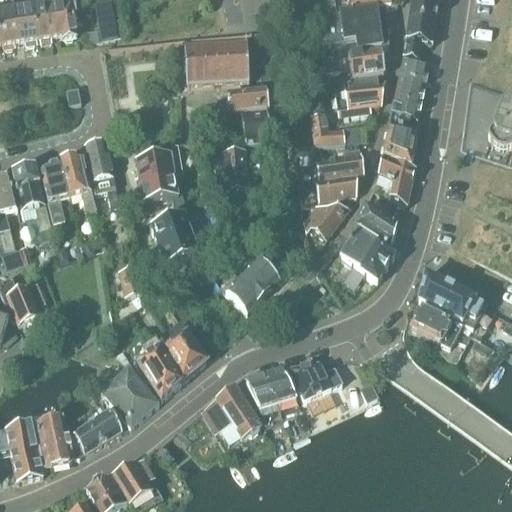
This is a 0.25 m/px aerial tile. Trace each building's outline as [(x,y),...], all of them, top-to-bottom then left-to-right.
[(1,0),(4,20),(0,20),(0,53),(2,53),(4,56),(10,55),(12,51),(17,51),(10,0),(1,0)] [(28,0),(10,0),(17,51),(23,50),(26,53),(32,52),(34,48),(36,48),(31,16),(28,0)] [(39,0),(41,14),(31,16),(36,48),(39,47),(39,51),(49,49),(49,46),(56,44),(49,0),(39,0)] [(49,0),(56,44),(63,43),(66,46),(72,46),(74,42),(75,41),(74,32),(81,31),(75,0),(49,0)] [(320,23),(347,19),(344,0),(288,0),(293,27),(320,23)] [(387,0),(344,0),(347,19),(385,13),(390,12),(387,0)] [(411,0),(402,66),(419,68),(422,51),(430,52),(431,52),(437,6),(442,5),(442,0),(411,0)] [(500,67),(511,68),(511,1),(510,1),(510,2),(511,2),(501,66),(500,66),(500,67)] [(95,11),(103,47),(115,45),(108,8),(95,11)] [(347,19),(320,23),(316,24),(322,64),(387,53),(387,54),(388,54),(387,39),(385,13),(347,19)] [(182,53),(184,96),(250,92),(250,91),(248,49),(182,53)] [(341,77),(349,75),(351,87),(383,82),(381,70),(383,68),(382,63),(379,61),(379,59),(339,66),(341,77)] [(402,66),(391,122),(417,127),(429,70),(419,68),(402,66)] [(339,108),(341,118),(347,117),(369,113),(378,112),(380,109),(383,87),(382,87),(343,93),(345,108),(339,108)] [(511,101),(469,87),(460,154),(511,171),(511,101)] [(80,110),(77,95),(66,97),(69,113),(80,110)] [(267,115),(264,96),(248,98),(248,97),(241,98),(241,99),(227,101),(228,108),(226,108),(227,110),(218,112),(199,114),(199,121),(219,119),(230,118),(230,120),(267,115)] [(308,109),(312,125),(314,151),(335,151),(333,123),(324,124),(321,107),(308,109)] [(237,146),(237,151),(246,150),(272,148),(265,116),(240,120),(245,145),(237,146)] [(201,123),(202,132),(221,130),(220,121),(201,123)] [(391,122),(387,137),(415,140),(417,127),(391,122)] [(349,149),(362,147),(359,130),(346,132),(349,149)] [(387,137),(382,164),(409,174),(415,140),(387,137)] [(105,149),(83,154),(91,190),(103,187),(110,215),(118,213),(105,149)] [(183,182),(178,153),(156,155),(158,164),(134,169),(134,170),(135,170),(138,190),(178,182),(178,183),(183,182)] [(344,165),(315,169),(318,188),(356,183),(363,182),(359,155),(342,158),(344,165)] [(244,156),(214,159),(215,190),(208,190),(210,199),(247,195),(244,156)] [(59,169),(59,170),(69,204),(80,202),(85,222),(96,219),(92,206),(82,163),(75,165),(73,165),(70,162),(62,164),(61,168),(59,169)] [(409,174),(382,164),(377,184),(372,197),(403,212),(406,213),(415,175),(409,174)] [(69,204),(59,170),(57,170),(55,167),(48,169),(46,172),(38,174),(52,231),(64,227),(59,207),(69,204)] [(34,214),(41,244),(51,241),(34,174),(25,177),(21,174),(15,176),(13,180),(11,180),(21,217),(34,214)] [(0,246),(3,259),(14,256),(5,221),(17,218),(8,181),(5,182),(3,178),(0,179),(0,246)] [(178,182),(138,190),(142,209),(141,209),(142,211),(172,205),(173,214),(183,211),(178,183),(178,182)] [(349,204),(355,203),(356,183),(318,188),(315,189),(318,212),(347,215),(349,204)] [(455,253),(511,284),(511,208),(487,195),(486,196),(487,196),(455,253)] [(234,247),(246,246),(246,250),(230,251),(232,258),(231,258),(232,259),(246,256),(250,255),(250,246),(251,246),(247,200),(213,202),(217,218),(227,218),(230,249),(234,249),(234,247)] [(173,214),(176,223),(149,233),(150,234),(157,253),(195,239),(195,238),(188,219),(186,219),(183,211),(173,214)] [(316,212),(302,230),(305,242),(310,235),(325,246),(349,215),(347,215),(318,212),(316,212)] [(355,233),(391,254),(397,232),(364,213),(355,233)] [(195,239),(157,253),(164,272),(164,273),(187,265),(189,270),(200,266),(198,260),(207,257),(199,236),(195,238),(195,239)] [(340,264),(336,265),(336,266),(340,265),(351,273),(349,277),(350,277),(352,273),(364,281),(362,285),(363,285),(365,282),(377,290),(395,261),(358,237),(340,264)] [(80,249),(83,259),(92,257),(91,250),(86,247),(80,249)] [(16,257),(19,266),(23,264),(26,277),(31,275),(26,252),(19,254),(19,256),(16,257)] [(55,256),(58,266),(67,263),(65,257),(61,254),(55,256)] [(4,271),(19,266),(16,257),(3,262),(2,260),(0,260),(0,267),(2,267),(4,271)] [(256,267),(241,284),(262,304),(278,287),(256,267)] [(135,274),(118,278),(124,303),(141,299),(135,274)] [(418,309),(470,337),(472,339),(485,315),(424,282),(421,298),(420,298),(418,309)] [(262,304),(241,284),(225,300),(246,321),(262,304)] [(1,292),(17,333),(27,329),(31,330),(35,328),(36,325),(40,324),(36,315),(47,311),(39,289),(21,297),(17,286),(1,292)] [(410,334),(409,337),(441,354),(446,344),(454,349),(460,336),(421,315),(416,325),(413,325),(409,331),(410,334)] [(180,331),(166,341),(194,380),(207,369),(180,331)] [(153,350),(155,353),(181,391),(194,380),(166,341),(153,350)] [(471,354),(497,369),(502,361),(476,346),(471,354)] [(181,391),(155,353),(133,367),(161,408),(181,391)] [(288,376),(303,409),(299,411),(302,416),(338,400),(335,394),(341,392),(334,376),(321,379),(318,371),(318,370),(288,376)] [(282,377),(264,382),(277,411),(295,406),(282,377)] [(103,391),(108,395),(100,404),(130,436),(158,411),(128,378),(121,384),(117,379),(103,391)] [(277,411),(264,382),(246,388),(259,417),(277,411)] [(234,391),(216,405),(232,432),(241,447),(259,435),(260,435),(234,391)] [(216,405),(204,415),(205,416),(219,439),(232,432),(216,405)] [(33,434),(44,476),(45,476),(50,474),(51,475),(68,471),(68,470),(69,470),(73,464),(62,427),(58,408),(43,415),(44,421),(31,424),(33,434)] [(77,426),(82,435),(72,441),(85,461),(120,440),(103,410),(77,426)] [(31,431),(5,439),(8,452),(14,481),(16,489),(43,483),(31,431)] [(185,451),(191,446),(180,434),(174,439),(160,449),(154,453),(168,468),(173,462),(167,455),(167,454),(162,449),(174,440),(178,445),(179,444),(185,451)] [(0,483),(14,481),(8,452),(0,454),(0,483)] [(163,503),(158,493),(143,466),(130,474),(129,471),(113,481),(129,510),(129,511),(147,511),(151,510),(163,503)] [(84,497),(92,511),(125,511),(126,511),(110,483),(84,497)] [(511,511),(511,497),(508,495),(495,511),(511,511)]
